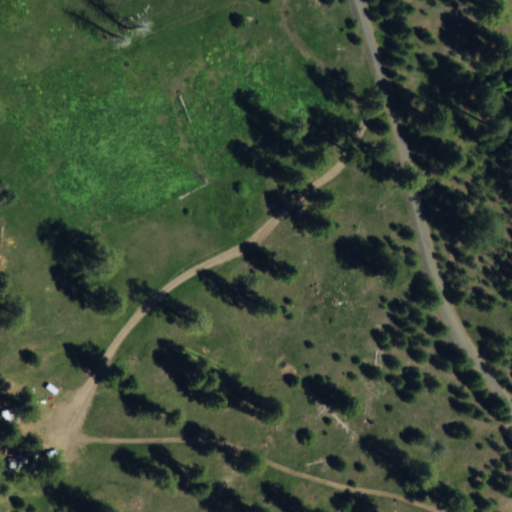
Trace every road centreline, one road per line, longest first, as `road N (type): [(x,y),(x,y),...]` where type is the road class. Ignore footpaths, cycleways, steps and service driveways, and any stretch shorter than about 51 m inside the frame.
road 1 (track): [(388,97),(314,196),(189,276),(107,362),(50,506)]
road 2 (track): [(359,0),(455,323),(511,410)]
